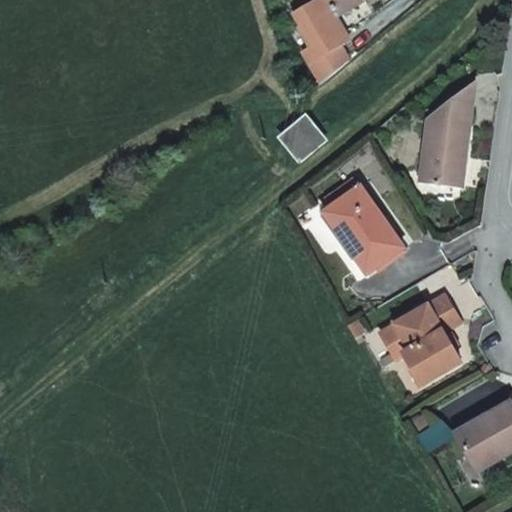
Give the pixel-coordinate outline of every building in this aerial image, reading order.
[(313,0),(292,13),(299,26),(297,28),(309,47),(301,51),(320,84),(348,60),(340,46),(344,44),(339,36),(345,33),(334,15),(332,11),(350,0),(313,0)] [(350,0),(332,11),(334,15),(359,0),(350,0)] [(339,36),(344,44),(349,40),(345,33),(339,36)] [(463,89),(469,103),(472,83),(469,85),(463,89)] [(428,183),(458,186),(469,103),(463,89),(452,97),(423,118),(418,172),(428,183)] [(296,164),(324,142),(302,115),(274,138),(296,164)] [(417,182),(428,183),(418,172),(417,182)] [(365,272),(402,247),(359,187),(329,207),(350,237),(343,241),(365,272)] [(343,241),(350,237),(329,207),(322,212),(338,235),(343,241)] [(456,366),(439,335),(458,325),(442,298),(378,335),(392,362),(400,357),(410,374),(413,373),(420,386),(456,366)] [(499,459),(511,451),(511,414),(507,406),(452,436),(471,469),(497,455),(499,459)] [(471,469),(473,473),(499,459),(497,455),(471,469)]
